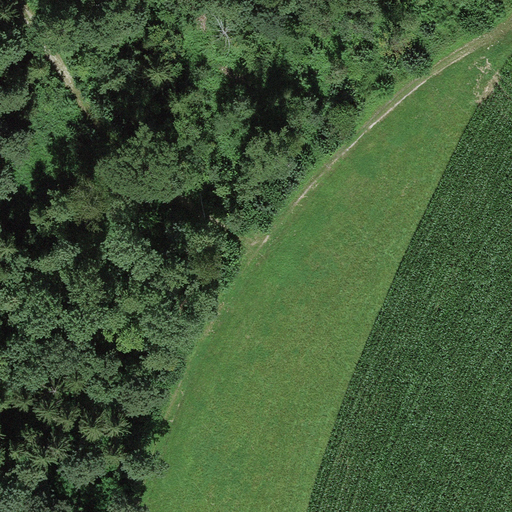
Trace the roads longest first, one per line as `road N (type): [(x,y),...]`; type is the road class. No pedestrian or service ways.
road 1 (track): [(126,511),(191,342),(254,229),(437,65),(510,21)]
road 2 (track): [(254,229),(160,172),(91,108),(18,0)]
